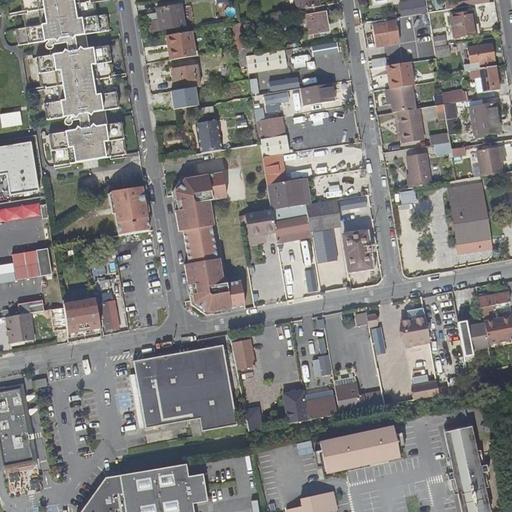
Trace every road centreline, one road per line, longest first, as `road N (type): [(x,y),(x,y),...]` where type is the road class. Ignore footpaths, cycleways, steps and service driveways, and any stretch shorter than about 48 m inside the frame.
road 1 (residential): [(124,0),(178,331)]
road 2 (residential): [(347,0),(393,290)]
road 3 (residential): [(393,290),(178,331)]
road 4 (residential): [(178,331),(0,366)]
road 5 (residential): [(511,268),(393,290)]
